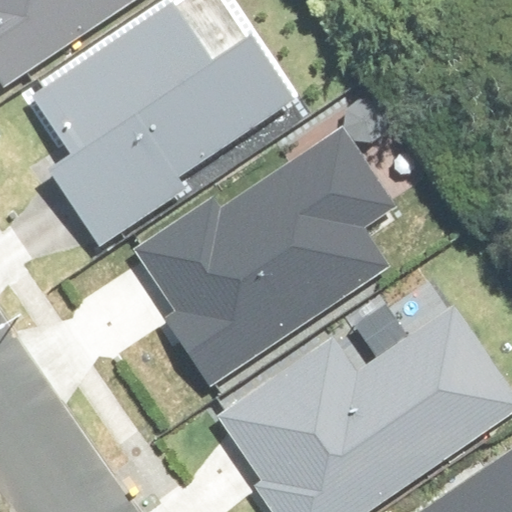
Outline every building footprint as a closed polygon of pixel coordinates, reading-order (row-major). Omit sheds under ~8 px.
[(0,0),(0,83),(4,90),(148,0),(0,0)] [(228,12),(220,0),(195,0),(36,104),(72,159),(51,173),(101,250),(186,195),(180,185),(293,111),(252,48),(228,12)] [(386,144),(359,102),(325,123),(337,142),(137,267),(215,391),(392,281),(360,230),(389,212),(358,162),(386,144)] [(373,511),(511,424),(511,402),(459,319),(360,382),(337,346),(215,423),(271,511),(373,511)] [(511,511),(511,456),(432,511),(511,511)]
